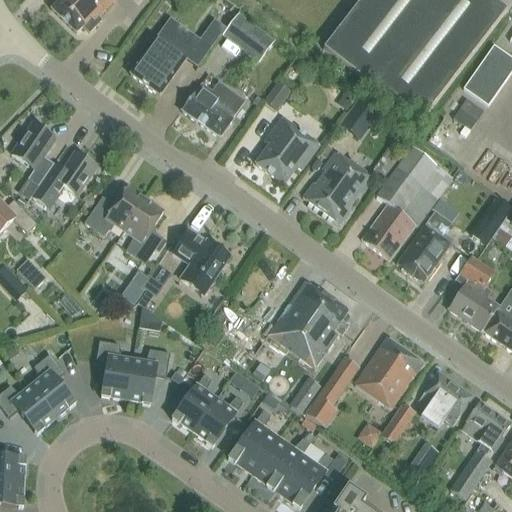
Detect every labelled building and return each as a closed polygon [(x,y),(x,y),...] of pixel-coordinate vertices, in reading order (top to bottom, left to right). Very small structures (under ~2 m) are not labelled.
[(98,19),(115,1),(114,0),(61,0),(51,12),(76,36),(82,29),(89,35),(102,22),(98,19)] [(419,126),(506,14),(487,0),(362,0),(322,51),(419,126)] [(212,22),(198,42),(170,22),(147,53),(130,77),(159,98),(177,74),(176,74),(185,61),(197,70),(211,51),(210,50),(223,31),(212,22)] [(256,65),(272,44),(244,23),(228,44),(256,65)] [(477,132),(511,73),(511,57),(496,47),(453,118),(477,132)] [(233,122),(232,122),(245,104),(218,85),(212,94),(201,86),(195,95),(181,114),(219,141),(233,122)] [(288,94),(276,85),(262,104),(274,113),(288,94)] [(346,114),(356,100),(346,93),(336,106),(346,114)] [(377,117),(356,102),(337,128),(357,144),(377,117)] [(302,173),(319,148),(281,120),(264,145),(268,148),(255,167),(284,188),(297,169),(302,173)] [(43,160),(55,142),(31,126),(11,157),(33,173),(17,197),(27,204),(53,167),(43,160)] [(418,230),(452,181),(412,150),(376,200),(387,208),(361,244),(389,263),(415,228),(418,230)] [(398,159),(385,150),(368,174),(381,182),(398,159)] [(360,200),(374,180),(349,163),(348,164),(335,155),(322,173),(325,175),(315,187),(313,186),(302,201),(339,228),(350,213),(348,211),(357,198),(360,200)] [(50,213),(64,192),(76,200),(96,171),(74,156),(60,176),(51,170),(31,200),(50,213)] [(123,234),(144,203),(125,191),(114,208),(102,200),(84,226),(103,240),(114,227),(123,234)] [(493,199),(467,237),(483,249),(510,210),(493,199)] [(28,206),(21,201),(17,207),(24,211),(28,206)] [(13,203),(5,210),(0,205),(0,234),(12,223),(27,237),(37,227),(13,203)] [(150,233),(162,216),(144,203),(123,234),(133,240),(125,255),(145,268),(162,242),(150,233)] [(435,214),(396,267),(401,271),(400,272),(416,283),(417,282),(422,286),(450,247),(449,246),(441,240),(443,237),(452,226),(435,214)] [(206,245),(188,233),(172,256),(189,268),(180,282),(203,298),(230,260),(206,244),(206,245)] [(496,314),(499,310),(486,301),(490,295),(484,291),(494,276),(472,261),(460,279),(467,284),(465,287),(448,313),(482,335),(496,314)] [(0,288),(15,305),(28,293),(4,268),(0,271),(0,288)] [(37,272),(26,284),(34,293),(46,281),(45,280),(37,272)] [(139,276),(131,287),(140,293),(144,295),(145,293),(142,291),(146,285),(147,282),(139,276)] [(155,300),(161,291),(147,282),(146,285),(142,291),(145,293),(155,300)] [(342,339),(349,328),(342,323),(348,314),(317,293),(304,285),(267,338),(314,370),(338,336),(342,339)] [(511,324),(496,314),(482,335),(511,355),(511,324)] [(412,381),(423,367),(419,364),(419,363),(390,343),(390,344),(386,341),(354,388),(390,413),(406,390),(405,389),(411,380),(412,381)] [(125,404),(132,364),(119,362),(119,348),(99,345),(95,369),(107,371),(102,400),(125,404)] [(125,404),(149,408),(154,379),(165,381),(169,357),(149,353),(145,366),(132,364),(125,404)] [(55,422),(74,407),(55,384),(65,377),(49,358),(33,371),(40,383),(30,391),(55,422)] [(330,410),(357,371),(344,362),(305,418),(323,431),(335,413),(330,410)] [(262,383),(269,372),(259,365),(252,376),(262,383)] [(236,375),(229,385),(236,390),(243,380),(236,375)] [(437,429),(442,421),(453,428),(472,400),(438,376),(418,404),(429,411),(423,420),(437,429)] [(187,377),(180,386),(187,391),(194,382),(187,377)] [(192,436),(215,403),(204,396),(211,383),(203,378),(173,423),(192,436)] [(316,391),(305,384),(291,405),(302,412),(316,391)] [(55,422),(30,391),(20,399),(10,389),(0,397),(0,410),(9,421),(18,414),(37,437),(55,422)] [(268,396),(263,404),(266,406),(275,412),(280,404),(271,398),(268,396)] [(215,403),(192,436),(212,450),(242,406),(235,401),(226,411),(215,403)] [(497,448),(511,426),(480,404),(460,433),(481,447),(449,493),(465,504),(492,463),(486,459),(490,454),(491,455),(497,447),(497,448)] [(413,417),(400,407),(378,439),(392,448),(413,417)] [(252,479),(278,442),(264,431),(270,419),(263,414),(229,462),(252,479)] [(276,495),(302,458),(310,447),(302,442),(293,452),(278,442),(252,479),(276,495)] [(511,480),(511,443),(495,468),(511,480)] [(333,483),(347,463),(338,456),(324,476),(333,483)] [(302,458),(276,495),(299,511),(333,463),(325,458),(316,468),(302,458)] [(0,485),(22,486),(24,463),(0,461),(0,485)] [(415,461),(410,468),(423,478),(429,470),(415,461)] [(0,508),(21,510),(22,486),(0,485),(0,508)] [(361,511),(365,505),(347,492),(332,511),(361,511)]
